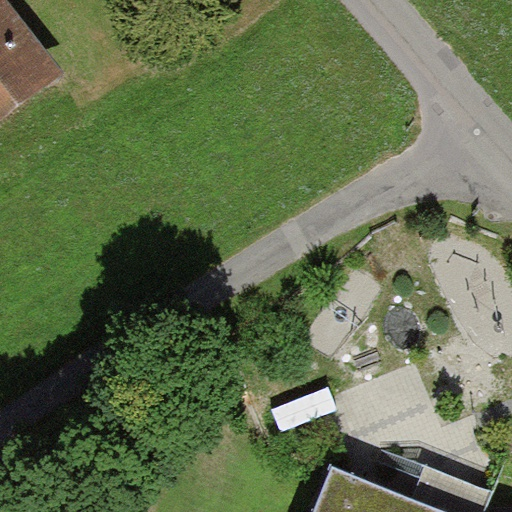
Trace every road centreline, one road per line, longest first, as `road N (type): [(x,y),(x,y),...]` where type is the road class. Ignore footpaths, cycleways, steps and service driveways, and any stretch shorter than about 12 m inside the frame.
road 1 (residential): [(0,428),(479,130)]
road 2 (residential): [(479,130),(373,0)]
